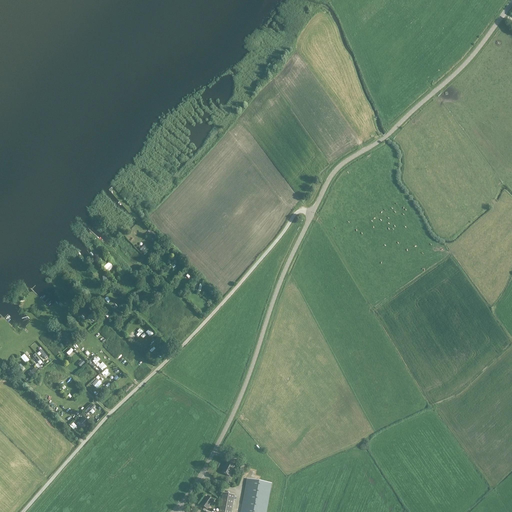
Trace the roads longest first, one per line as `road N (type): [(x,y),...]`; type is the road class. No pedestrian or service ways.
road 1 (unclassified): [(23,511),(191,337),(295,213),(312,213)]
road 2 (unclassified): [(172,511),(227,425),(312,213)]
road 3 (unclassified): [(312,213),(337,167),(387,135),(459,70),(511,4)]
